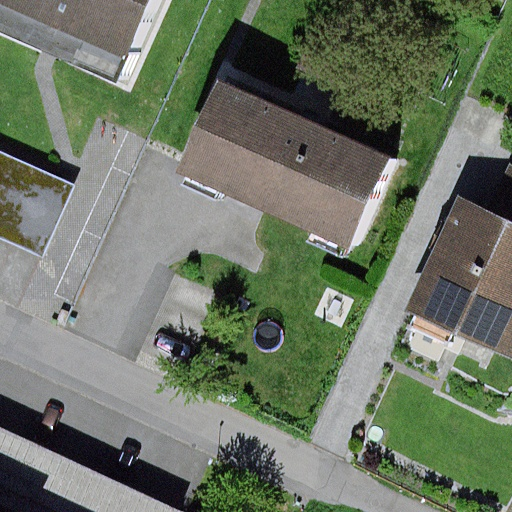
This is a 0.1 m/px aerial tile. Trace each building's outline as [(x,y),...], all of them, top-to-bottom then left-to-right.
[(166,0),(0,0),(0,25),(7,10),(93,48),(85,67),(129,86),(166,0)] [(335,49),(323,73),(364,92),(375,68),(335,49)] [(400,162),(234,86),(193,175),(360,250),(400,162)] [(76,183),(0,149),(0,238),(43,257),(76,183)] [(511,168),(507,166),(488,213),(511,223),(511,168)] [(511,223),(488,213),(458,200),(410,311),(511,354),(511,223)] [(176,511),(0,429),(0,507),(10,511),(176,511)]
